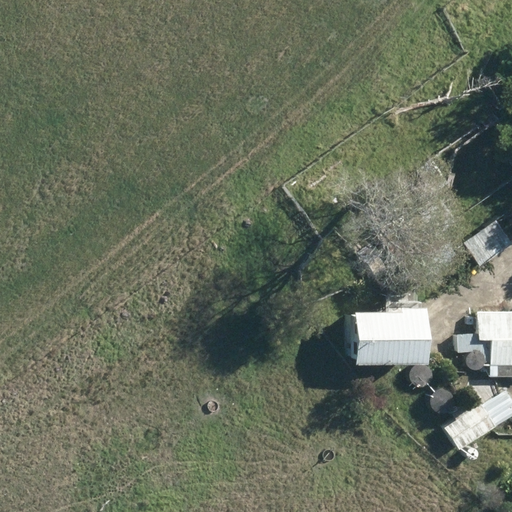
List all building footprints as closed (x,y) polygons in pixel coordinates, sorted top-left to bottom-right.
[(435,192),(447,182),(427,157),(404,176),(381,147),(329,189),(344,207),(328,220),(374,276),(398,257),(418,281),(453,253),(437,233),(456,217),(435,192)] [(511,239),(496,218),(462,243),(480,267),(511,244),(511,239)] [(511,311),(477,311),(477,333),(454,333),(454,344),(493,345),(493,374),(511,374),(511,311)] [(431,313),(357,313),(357,363),(431,362),(431,313)] [(463,365),(465,368),(468,371),(472,372),(476,372),(480,371),(483,368),(485,365),(485,361),(485,357),(483,353),(480,351),(476,349),(473,349),(469,350),(466,352),(464,354),(463,358),(462,361),(463,365)] [(411,381),(413,384),(416,387),(420,388),(424,388),(427,387),(430,384),(432,380),(433,376),(432,372),(430,369),(427,366),(424,365),(420,365),(417,366),(414,368),(412,370),(410,373),(410,377),(411,381)] [(511,394),(507,387),(444,426),(459,450),(511,417),(511,394)] [(432,405),(434,408),(437,411),(441,412),(445,412),(449,410),(452,408),(454,404),(455,400),(454,397),(452,393),(449,390),(446,389),(442,389),(439,390),(436,392),(433,394),(432,397),(431,401),(432,405)] [(470,454),(470,456),(470,458),(472,459),(473,460),(475,460),(477,460),(478,459),(480,457),(480,456),(480,454),(480,452),(478,451),(477,450),(475,449),(474,449),(472,450),(471,451),(470,452),(470,454)]
